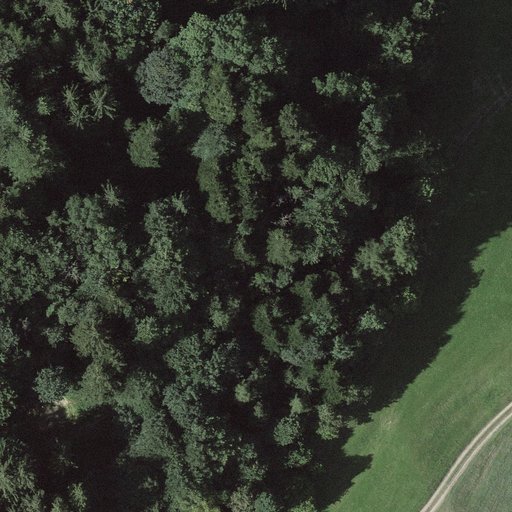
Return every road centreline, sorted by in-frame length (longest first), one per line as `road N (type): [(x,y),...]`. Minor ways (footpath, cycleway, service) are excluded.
road 1 (track): [(130,392),(400,226),(511,93)]
road 2 (track): [(426,511),(511,410)]
